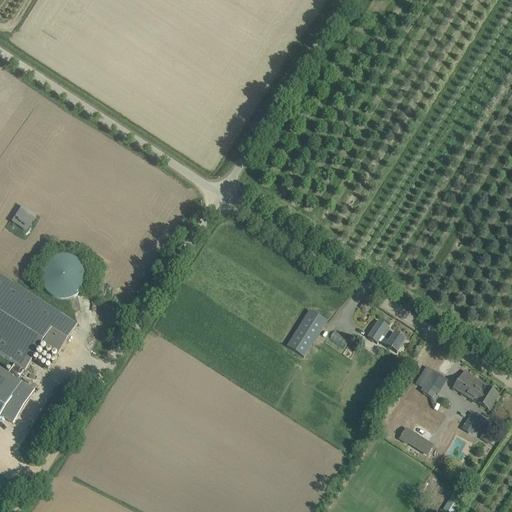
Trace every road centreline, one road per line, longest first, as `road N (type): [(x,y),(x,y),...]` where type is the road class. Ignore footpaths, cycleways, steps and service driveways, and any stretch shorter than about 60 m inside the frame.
road 1 (unclassified): [(13,511),(219,197)]
road 2 (unclassified): [(511,379),(219,197)]
road 3 (unclassified): [(219,197),(0,52)]
road 4 (unclassified): [(219,197),(345,0)]
